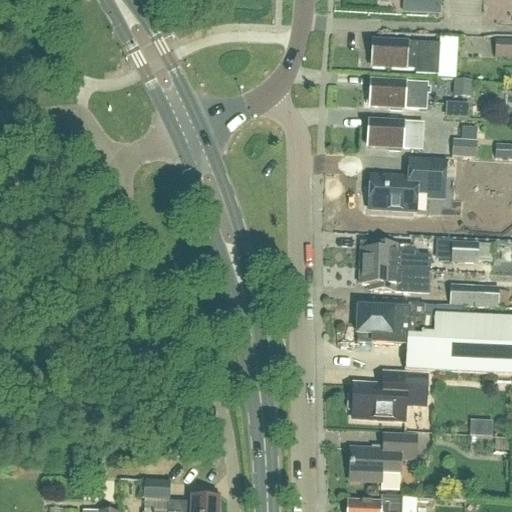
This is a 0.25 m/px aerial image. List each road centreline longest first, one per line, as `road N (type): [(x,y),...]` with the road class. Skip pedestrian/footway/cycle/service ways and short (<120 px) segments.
road 1 (residential): [(272,91),(299,140),(303,511)]
road 2 (residential): [(124,165),(118,178),(126,209),(178,291),(203,350),(223,421),(234,511)]
road 3 (secondary): [(267,511),(236,264)]
road 4 (secondary): [(236,264),(240,237),(197,129)]
road 5 (secondary): [(197,129),(143,20),(123,13)]
road 6 (secondary): [(176,139),(217,245),(236,264)]
road 7 (secondary): [(123,13),(123,32),(176,139)]
